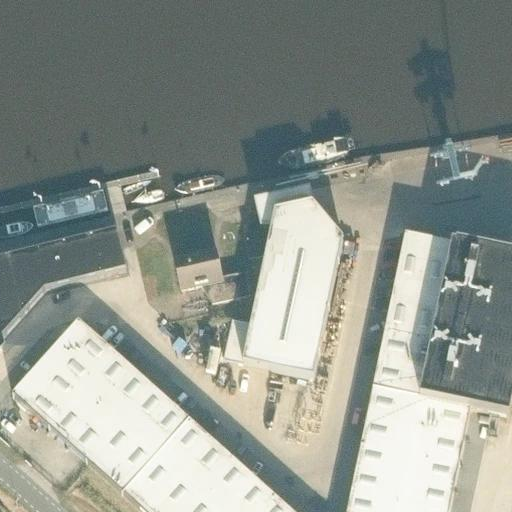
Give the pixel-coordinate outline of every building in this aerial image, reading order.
[(314,384),(342,245),(313,209),(309,192),(254,205),(261,233),(271,233),(252,329),(231,324),(223,365),(314,384)] [(117,235),(8,261),(22,319),(44,296),(127,274),(117,235)] [(405,239),(348,511),(286,511),(79,326),(13,400),(137,511),(450,511),(471,414),(510,422),(511,411),(511,259),(457,247),(457,250),(405,239)] [(210,296),(213,308),(251,300),(246,276),(222,282),(216,254),(175,263),(182,294),(213,287),(214,295),(210,296)] [(0,346),(0,344),(22,319),(8,261),(0,263),(0,350),(1,350),(0,346)]
